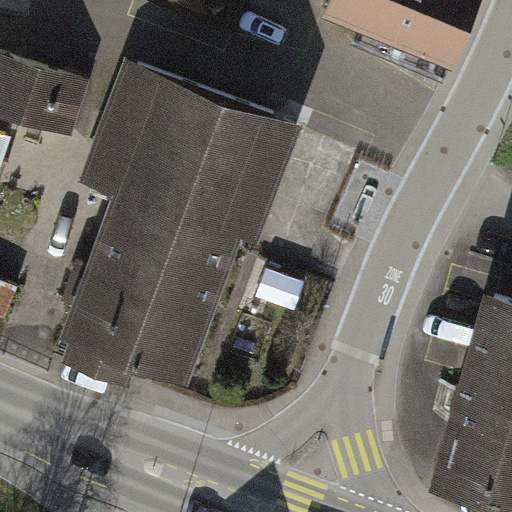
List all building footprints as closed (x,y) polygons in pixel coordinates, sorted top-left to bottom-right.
[(481,0),(333,0),(328,16),(456,66),(481,0)] [(0,143),(3,134),(0,133),(0,105),(71,128),(87,76),(0,48),(0,143)] [(269,112),(132,64),(94,175),(123,185),(66,348),(122,368),(131,344),(181,362),(269,112)] [(0,264),(0,305),(10,310),(25,275),(0,264)] [(444,476),(511,495),(511,297),(496,293),(444,476)]
